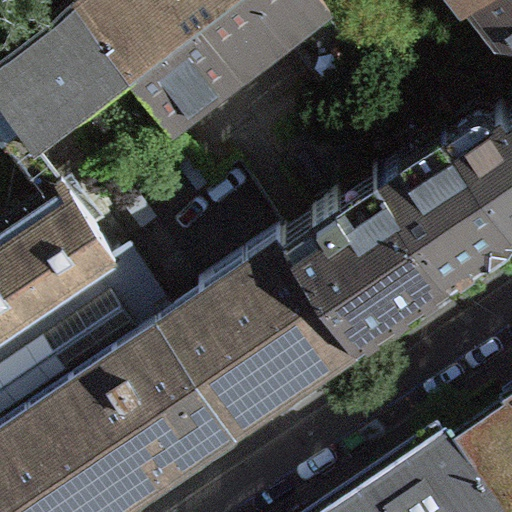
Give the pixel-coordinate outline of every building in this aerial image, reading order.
[(76,0),(72,4),(134,85),(246,0),(76,0)] [(175,139),(336,17),(321,0),(246,0),(134,85),(130,88),(175,139)] [(511,0),(482,0),(497,19),(511,20),(511,0)] [(44,152),(130,88),(134,85),(72,4),(0,56),(0,141),(41,190),(0,214),(0,511),(80,511),(357,327),(295,236),(284,219),(281,219),(159,300),(119,241),(112,246),(44,152)] [(511,98),(508,101),(502,92),(453,126),(511,212),(511,98)] [(416,144),(404,143),(378,161),(386,173),(448,265),(511,221),(511,212),(453,126),(450,121),(416,144)] [(386,173),(351,196),(340,181),(311,200),(323,218),(295,236),(357,327),(448,265),(386,173)] [(511,511),(511,421),(499,430),(501,433),(448,469),(477,511),(511,511)] [(437,453),(349,511),(477,511),(448,469),(437,453)]
